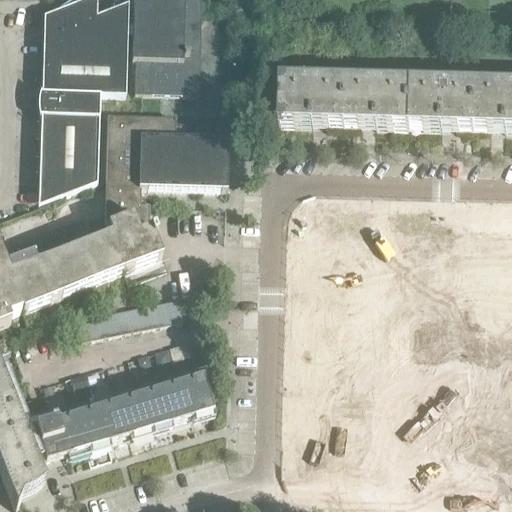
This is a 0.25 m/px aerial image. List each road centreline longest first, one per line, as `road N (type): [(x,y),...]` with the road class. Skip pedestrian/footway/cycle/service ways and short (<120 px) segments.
road 1 (residential): [(269,335),(273,188),(511,193)]
road 2 (unknown): [(397,191),(386,511)]
road 3 (residential): [(269,335),(203,333),(31,370)]
road 4 (residential): [(265,484),(269,335)]
